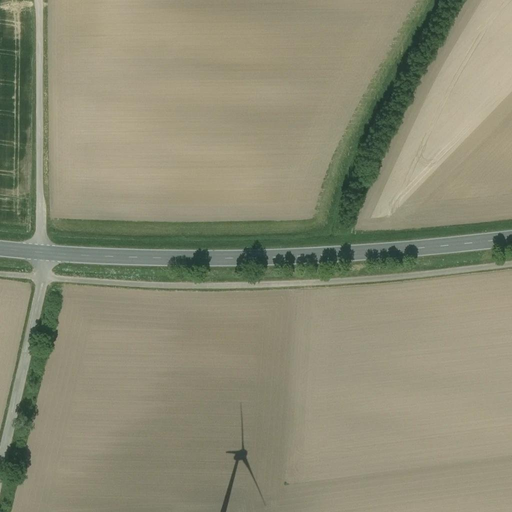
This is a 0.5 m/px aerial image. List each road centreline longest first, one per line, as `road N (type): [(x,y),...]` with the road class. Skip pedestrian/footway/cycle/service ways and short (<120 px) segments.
road 1 (primary): [(511,237),(247,257),(42,252)]
road 2 (unclassified): [(38,0),(42,252)]
road 3 (unclassified): [(0,472),(42,252)]
